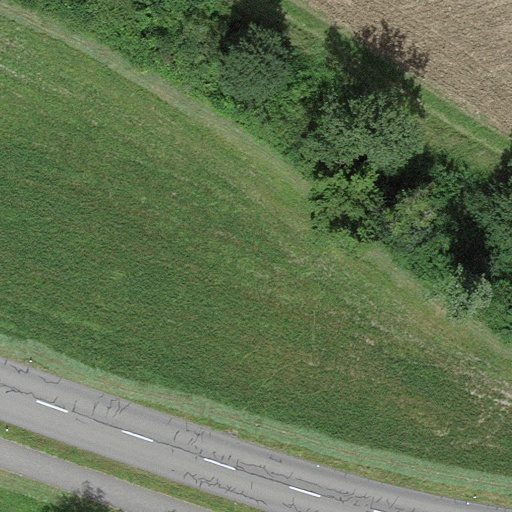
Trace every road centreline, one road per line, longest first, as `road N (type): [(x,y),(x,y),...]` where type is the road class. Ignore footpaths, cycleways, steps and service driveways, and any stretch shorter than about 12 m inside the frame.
road 1 (tertiary): [(366,511),(0,395)]
road 2 (track): [(140,511),(0,458)]
